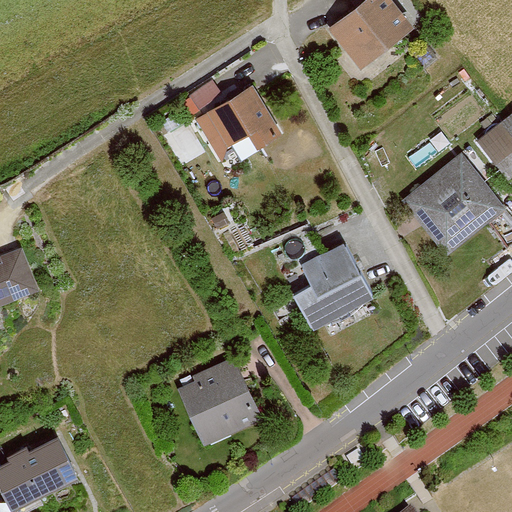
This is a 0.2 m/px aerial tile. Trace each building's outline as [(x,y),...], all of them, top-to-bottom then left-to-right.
[(387,0),(368,0),(336,25),(364,60),(408,26),(387,0)] [(220,77),(186,87),(193,108),(226,97),(220,77)] [(200,117),(211,136),(224,128),(231,140),(250,128),(259,143),(279,131),(252,86),(200,117)] [(511,124),(507,118),(481,139),(511,177),(511,124)] [(498,202),(462,158),(413,197),(449,241),(498,202)] [(272,251),(294,292),(311,282),(302,265),(327,252),(316,232),(272,251)] [(372,290),(346,242),(327,252),(302,265),(311,282),(294,292),(310,323),(372,290)] [(0,300),(34,287),(20,252),(0,259),(0,300)] [(199,378),(201,382),(183,390),(203,432),(224,422),(237,427),(259,417),(234,362),(199,378)] [(0,478),(14,506),(77,474),(58,438),(0,467),(0,478)] [(359,445),(347,453),(353,461),(365,453),(359,445)] [(414,511),(406,498),(384,511),(414,511)]
